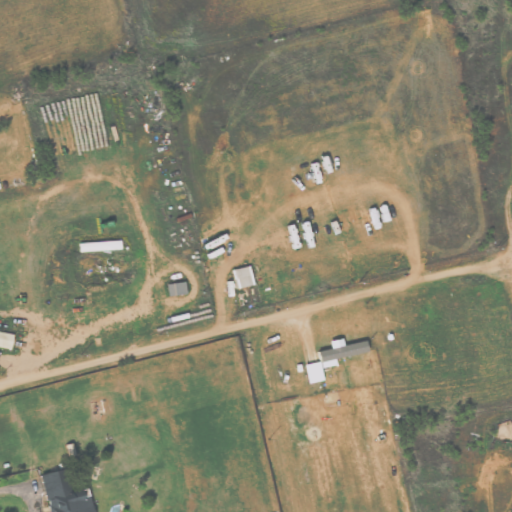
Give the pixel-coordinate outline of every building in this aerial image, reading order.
[(119,249),(119,240),(77,242),(78,251),(119,249)] [(234,289),(252,285),(248,266),(230,270),(234,289)] [(165,283),(167,295),(185,293),(184,281),(165,283)] [(0,347),(9,349),(12,333),(0,330),(0,347)] [(315,351),(317,361),(366,350),(363,340),(342,345),(340,337),(327,340),(329,348),(315,351)] [(302,364),(306,383),(321,379),(316,361),(302,364)] [(38,476),(47,511),(90,511),(85,488),(68,493),(62,470),(38,476)]
